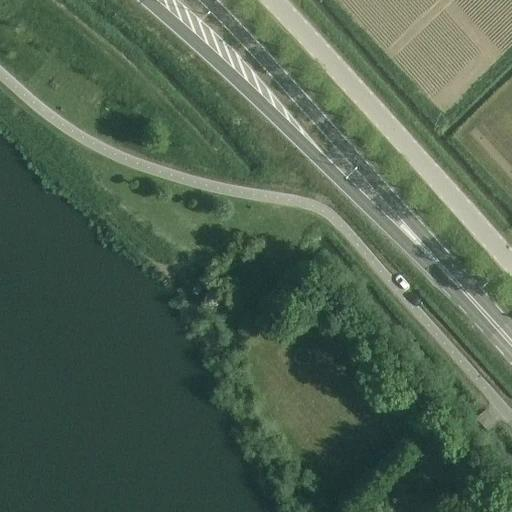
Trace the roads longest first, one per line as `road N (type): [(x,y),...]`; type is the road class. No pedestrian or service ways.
road 1 (primary): [(145,0),(511,351)]
road 2 (primary): [(511,336),(205,0)]
road 3 (unclassified): [(511,265),(272,0)]
